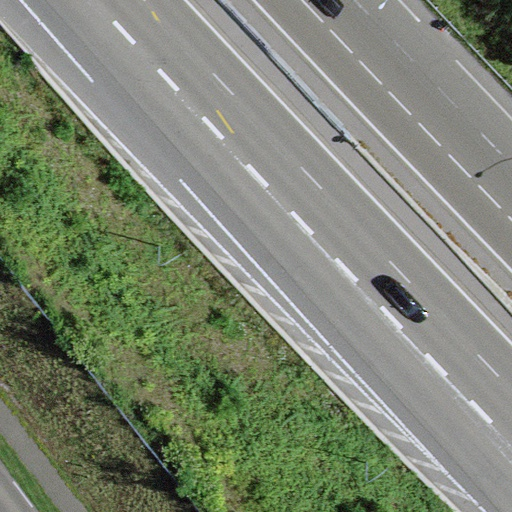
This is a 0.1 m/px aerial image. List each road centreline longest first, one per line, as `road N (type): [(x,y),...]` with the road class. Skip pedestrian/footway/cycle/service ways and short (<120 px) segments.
road 1 (motorway): [(89,0),(182,136),(511,505)]
road 2 (motorway): [(138,0),(511,390)]
road 3 (motorway): [(511,163),(358,0)]
